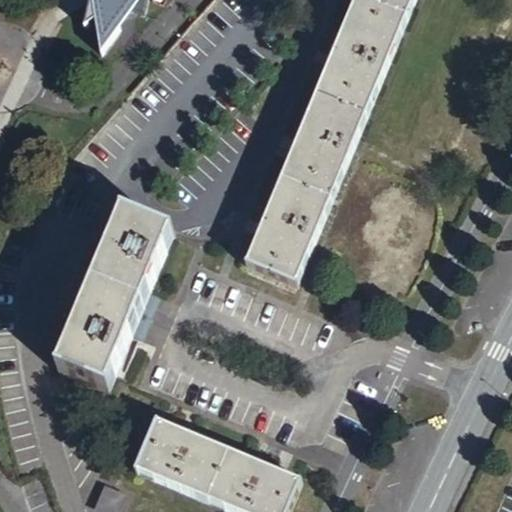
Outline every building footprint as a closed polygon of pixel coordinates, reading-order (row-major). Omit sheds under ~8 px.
[(100,0),(97,19),(107,13),(112,46),(131,20),(126,0),(129,0),(154,6),(155,0),(100,0)] [(271,210),(260,236),(247,267),(298,288),(417,0),(356,0),(340,41),(329,67),(305,126),(294,153),(271,210)] [(324,65),(329,67),(340,41),(334,40),(324,65)] [(288,151),(294,153),(305,126),(300,124),(288,151)] [(255,234),(260,236),(271,210),(266,207),(255,234)] [(122,215),(56,375),(77,383),(107,396),(173,236),(122,215)] [(198,444),(174,434),(156,427),(136,476),(223,511),(289,511),(301,486),(283,480),(257,469),(198,444)] [(176,428),(174,434),(198,444),(201,439),(176,428)] [(259,463),(257,469),(283,480),(285,474),(259,463)] [(103,490),(92,511),(115,511),(121,498),(103,490)]
